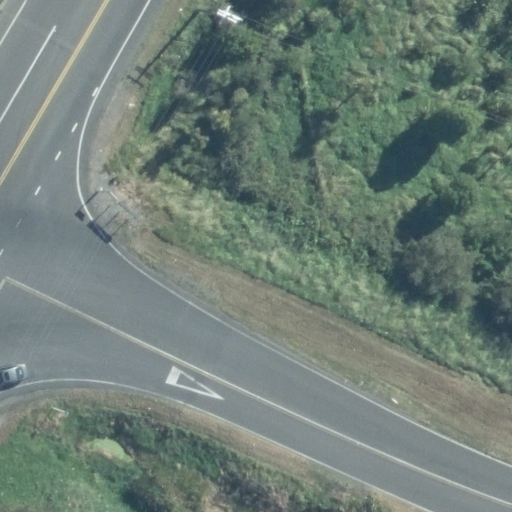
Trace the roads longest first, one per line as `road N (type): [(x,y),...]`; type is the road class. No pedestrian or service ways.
road 1 (tertiary): [(0,274),(424,478),(511,508)]
road 2 (secondary): [(0,189),(111,0)]
